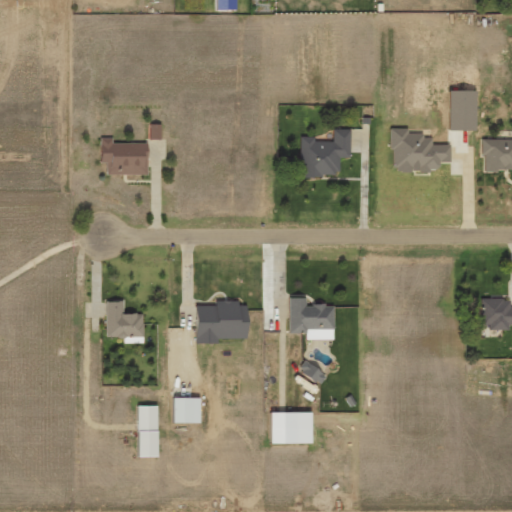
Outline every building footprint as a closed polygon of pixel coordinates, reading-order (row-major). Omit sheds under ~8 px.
[(159,140),(159,125),(149,125),(149,140),(159,140)] [(299,137),(299,178),(338,177),(338,130),(332,130),(332,143),(313,143),(313,137),(299,137)] [(480,171),(511,167),(511,166),(511,158),(511,157),(511,135),(477,139),(480,171)] [(111,144),(111,139),(99,139),(99,164),(105,164),(105,176),(146,176),(146,143),(111,144)] [(328,340),(329,302),(288,301),(287,335),(300,335),(300,339),(328,340)] [(476,325),(511,325),(511,302),(477,301),(476,325)] [(104,302),(105,338),(122,338),(122,344),(143,344),(143,314),(123,315),(123,302),(104,302)] [(194,345),(218,345),(218,340),(249,340),(249,307),(239,307),(238,302),(213,302),(213,306),(194,307),(194,345)] [(201,425),(200,398),(172,399),(172,425),(201,425)] [(157,407),(136,408),(137,459),(158,459),(157,407)] [(304,413),(269,414),(270,446),(305,445),(304,413)]
